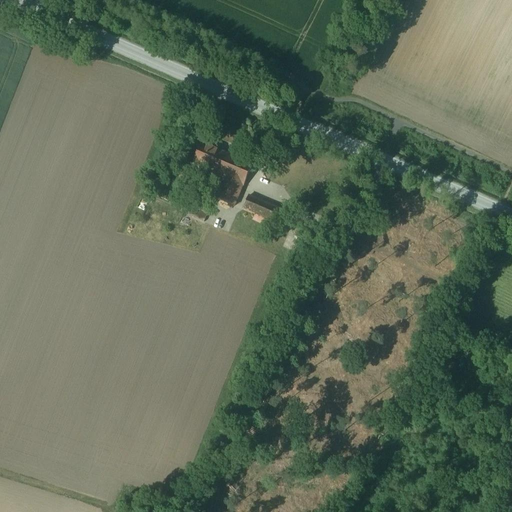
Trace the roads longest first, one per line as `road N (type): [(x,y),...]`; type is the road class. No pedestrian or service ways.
road 1 (secondary): [(14,0),(388,163)]
road 2 (unclassified): [(204,511),(388,163)]
road 3 (secondary): [(388,163),(511,216)]
